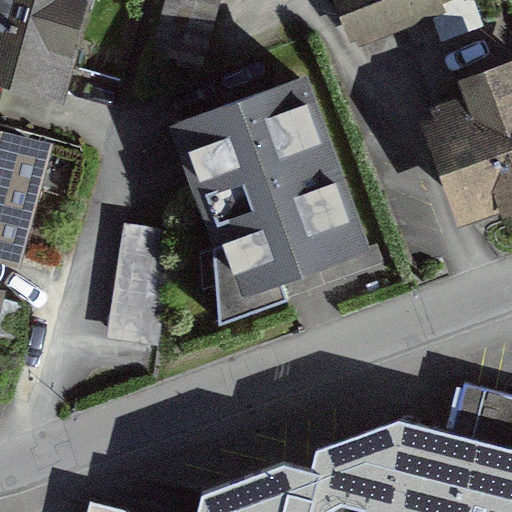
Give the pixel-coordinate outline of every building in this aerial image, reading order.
[(0,0),(0,73),(54,89),(78,0),(0,0)] [(431,0),(344,0),(359,37),(434,7),(431,0)] [(511,80),(508,70),(468,84),(471,95),(435,108),(441,126),(438,127),(467,209),(503,195),(506,203),(511,200),(511,80)] [(222,242),(233,272),(215,279),(219,321),(287,296),(281,277),(362,248),(297,78),(275,87),(178,121),(196,172),(222,242)] [(37,148),(0,137),(0,247),(10,250),(37,148)] [(26,304),(0,296),(0,395),(0,396),(17,338),(26,304)] [(511,511),(511,392),(483,385),(464,381),(452,431),(399,418),(385,471),(334,458),(330,473),(312,468),(283,461),(202,491),(196,511),(511,511)]
